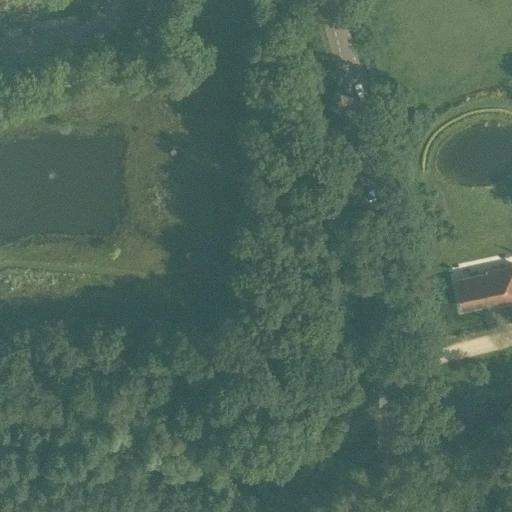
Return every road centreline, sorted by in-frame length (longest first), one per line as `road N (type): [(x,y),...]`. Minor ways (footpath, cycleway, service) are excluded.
road 1 (secondary): [(395,511),(379,218),(332,0)]
road 2 (track): [(389,366),(511,335)]
